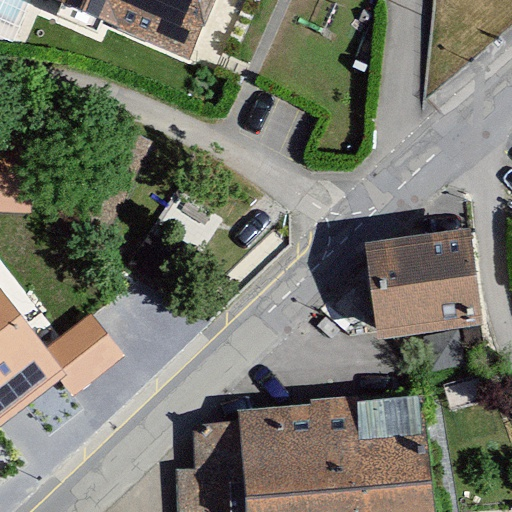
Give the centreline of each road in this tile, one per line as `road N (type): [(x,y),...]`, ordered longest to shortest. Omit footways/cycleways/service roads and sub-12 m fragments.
road 1 (residential): [(352,234),(64,511)]
road 2 (residential): [(0,79),(51,79),(195,131),(352,234)]
road 3 (residential): [(480,121),(511,335)]
road 4 (residential): [(480,121),(352,234)]
